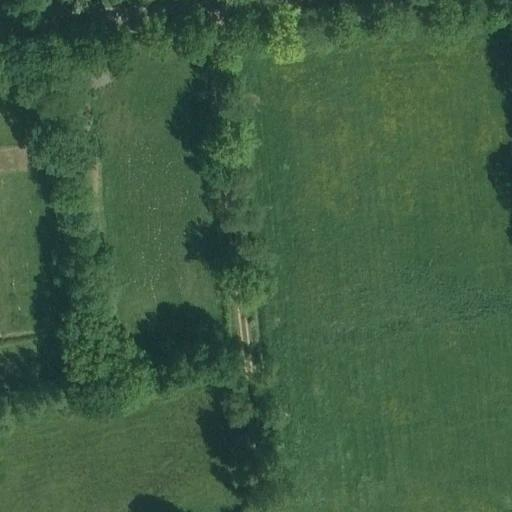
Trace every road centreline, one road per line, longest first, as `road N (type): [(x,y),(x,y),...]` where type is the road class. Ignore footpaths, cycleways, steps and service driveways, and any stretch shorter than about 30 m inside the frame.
road 1 (track): [(213,6),(262,511)]
road 2 (unclassified): [(0,26),(281,0)]
